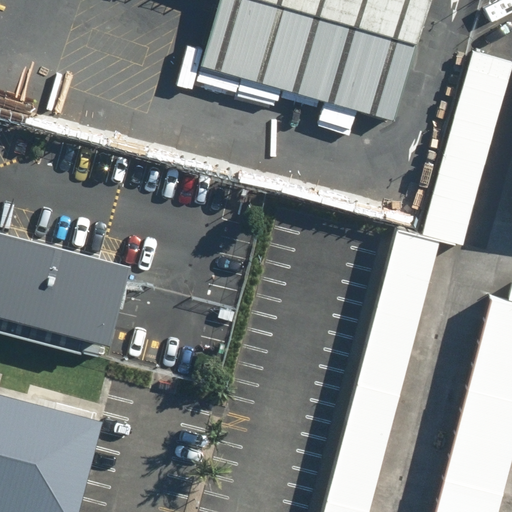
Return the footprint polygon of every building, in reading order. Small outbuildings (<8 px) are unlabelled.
[(217,0),(199,62),(392,120),(427,0),(217,0)] [(511,64),(511,60),(473,49),(422,232),(462,243),(511,64)] [(368,511),(444,239),(393,225),(313,511),(368,511)] [(0,328),(108,356),(130,267),(0,231),(0,328)] [(492,511),(511,444),(511,298),(490,293),(429,511),(492,511)] [(74,511),(102,413),(0,384),(0,511),(74,511)]
